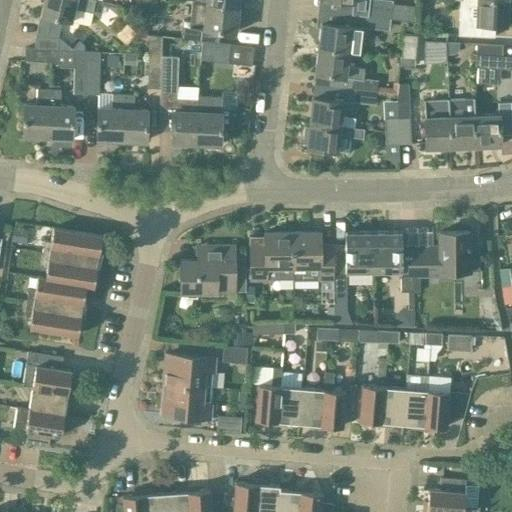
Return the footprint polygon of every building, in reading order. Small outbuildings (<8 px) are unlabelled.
[(44,0),(41,13),(71,20),(73,9),(90,13),(93,0),(44,0)] [(339,0),(339,13),(384,18),(385,6),(368,4),(368,0),(339,0)] [(507,25),(507,0),(459,0),(458,34),(494,36),(495,24),(507,25)] [(237,7),(206,4),(192,2),(189,26),(182,25),(180,38),(218,42),(219,30),(234,32),(237,7)] [(415,6),(408,5),(407,21),(415,22),(415,6)] [(52,15),(41,13),(36,35),(47,36),(52,15)] [(384,18),(339,13),(337,24),(321,22),(318,47),(348,51),(348,46),(358,47),(360,31),(368,32),(369,22),(383,23),(384,18)] [(417,35),(403,34),(401,58),(415,59),(417,35)] [(57,49),(57,36),(36,35),(35,47),(31,47),(57,49)] [(161,68),(161,57),(162,36),(150,35),(148,67),(161,68)] [(170,141),(196,142),(199,95),(197,95),(197,99),(177,98),(178,57),(174,57),(174,37),(162,36),(161,57),(161,68),(159,129),(171,129),(170,141)] [(425,59),(448,60),(449,40),(425,40),(425,59)] [(231,62),(233,46),(233,44),(206,41),(204,59),(231,62)] [(476,55),(502,56),(502,44),(477,43),(476,55)] [(57,49),(31,47),(25,47),(24,60),(57,62),(57,49)] [(348,51),(318,47),(315,72),(338,75),(338,76),(345,77),(344,86),(341,86),(341,87),(375,91),(378,73),(363,71),(364,62),(347,60),(348,51)] [(86,94),(87,53),(74,53),(73,93),(86,94)] [(86,94),(97,94),(98,53),(87,53),(86,94)] [(476,55),(476,66),(501,68),(502,56),(476,55)] [(375,91),(341,87),(339,100),(312,97),(310,122),(339,125),(342,100),(374,104),(375,91)] [(22,134),(48,136),(49,90),(37,89),(37,104),(24,103),(22,134)] [(49,90),(48,136),(72,137),(73,105),(58,105),(58,90),(49,90)] [(123,93),(123,108),(122,139),(146,140),(147,109),(133,108),(134,94),(123,93)] [(96,138),(122,139),(123,108),(122,108),(122,95),(111,94),(111,107),(98,107),(96,138)] [(199,95),(196,142),(220,143),(221,127),(233,128),(233,108),(221,107),(222,96),(199,95)] [(450,116),(451,146),(475,145),(475,115),(475,109),(475,98),(449,99),(450,116)] [(451,146),(450,116),(449,99),(425,100),(425,117),(424,117),(426,147),(451,146)] [(475,115),(475,145),(501,144),(501,134),(511,133),(511,108),(511,101),(498,102),(499,114),(475,115)] [(397,118),(386,119),(387,130),(386,130),(387,145),(398,144),(397,118)] [(397,118),(398,144),(411,143),(408,118),(397,118)] [(354,127),(339,125),(310,122),(309,127),(305,126),(304,136),(308,137),(307,147),(349,152),(351,136),(357,136),(358,129),(354,129),(354,127)] [(43,251),(100,259),(100,255),(98,254),(101,235),(53,227),(51,240),(44,239),(43,251)] [(292,232),(292,265),(306,265),(306,278),(333,278),(333,249),(333,241),(320,241),(320,231),(292,232)] [(373,232),(374,272),(401,272),(401,291),(408,291),(414,291),(414,275),(413,251),(402,252),(402,231),(373,232)] [(413,251),(414,275),(454,275),(454,271),(470,271),(469,231),(439,231),(440,249),(436,249),(433,251),(413,251)] [(292,232),(263,232),(263,241),(249,242),(249,279),(293,279),(292,265),(292,232)] [(374,272),(373,232),(345,232),(345,248),(333,249),(333,292),(347,292),(347,272),(374,272)] [(245,275),(245,254),(234,254),(234,245),(197,245),(197,259),(180,259),(180,291),(216,291),(216,275),(245,275)] [(85,285),(93,287),(96,268),(98,268),(100,259),(43,251),(41,262),(47,263),(45,276),(86,282),(85,285)] [(26,300),(84,309),(85,303),(83,302),(85,285),(86,282),(45,276),(37,275),(35,290),(28,289),(26,300)] [(84,309),(26,300),(24,312),(31,313),(29,327),(78,335),(80,317),(82,316),(84,309)] [(285,333),(296,333),(295,322),(293,321),(284,322),(285,333)] [(285,333),(284,322),(254,322),(254,334),(285,333)] [(328,340),(329,328),(317,327),(317,339),(328,340)] [(328,340),(337,340),(338,328),(329,328),(328,340)] [(388,342),(388,331),(377,330),(377,342),(387,342),(388,342)] [(388,342),(398,343),(399,331),(388,331),(388,342)] [(431,333),(421,332),(420,344),(430,345),(431,333)] [(228,346),(246,347),(248,334),(229,333),(228,346)] [(431,333),(430,345),(442,345),(442,333),(431,333)] [(448,334),(448,350),(472,351),(472,335),(448,334)] [(315,351),(326,351),(326,341),(315,340),(315,351)] [(222,361),(245,363),(246,347),(223,346),(222,361)] [(71,393),(73,382),(69,382),(71,370),(61,369),(63,356),(28,351),(23,385),(32,386),(31,387),(71,393)] [(167,383),(167,384),(204,387),(206,370),(212,371),(213,357),(166,353),(163,383),(167,383)] [(376,378),(384,379),(386,359),(378,358),(376,378)] [(277,425),(282,368),(273,367),(272,384),(258,383),(255,419),(267,420),(266,424),(277,425)] [(299,423),(302,386),(281,385),(282,368),(277,425),(288,426),(288,422),(299,423)] [(323,388),(320,428),(331,429),(331,425),(342,426),(345,390),(333,389),(335,372),(326,371),(325,388),(323,388)] [(204,387),(167,384),(164,414),(208,417),(209,403),(203,403),(204,387)] [(384,385),(362,384),(359,420),(370,420),(370,424),(381,425),(384,385)] [(384,385),(381,425),(391,426),(392,422),(403,423),(406,387),(384,385)] [(310,427),(320,428),(323,388),(302,386),(299,423),(310,423),(310,427)] [(71,393),(31,387),(28,408),(17,406),(17,407),(68,415),(68,413),(64,413),(66,402),(70,403),(71,393)] [(406,387),(403,423),(414,424),(413,428),(424,429),(427,389),(406,387)] [(427,389),(424,429),(434,430),(435,426),(447,427),(450,391),(427,389)] [(68,415),(17,407),(13,428),(25,430),(23,442),(49,446),(50,434),(61,435),(63,424),(67,424),(68,415)] [(241,417),(217,414),(216,430),(240,432),(241,417)] [(424,499),(423,510),(449,511),(479,511),(480,506),(477,506),(479,485),(466,484),(466,479),(441,477),(440,489),(429,488),(428,500),(424,499)] [(255,511),(258,479),(248,478),(247,482),(236,481),(233,511),(255,511)] [(255,511),(277,511),(279,488),(280,488),(280,485),(268,484),(268,480),(258,479),(255,511)] [(198,485),(187,486),(188,511),(211,511),(210,488),(198,489),(198,485)] [(298,511),(301,486),(290,485),(290,489),(280,488),(279,488),(277,511),(298,511)] [(188,511),(187,486),(177,487),(177,491),(166,492),(167,511),(188,511)] [(298,511),(332,511),(334,503),(322,502),(322,492),(311,491),(311,487),(301,486),(298,511)] [(145,511),(144,489),(134,490),(134,494),(122,495),(123,511),(145,511)] [(167,511),(166,492),(155,492),(155,489),(144,489),(145,511),(167,511)]
